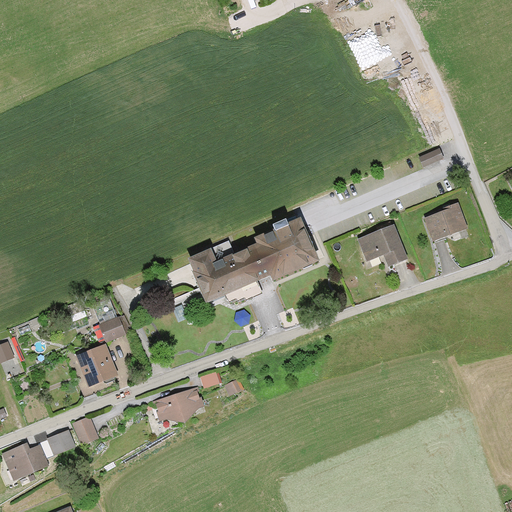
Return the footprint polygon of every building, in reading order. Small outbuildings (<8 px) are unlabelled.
[(441,151),(420,159),(424,170),(445,161),(441,151)] [(460,206),(424,220),(434,245),(469,231),(460,206)] [(321,266),(302,222),(256,242),(258,248),(217,266),(211,253),(189,263),(211,313),(245,298),(248,304),(264,297),(259,287),(273,281),(276,286),(321,266)] [(395,227),(358,241),(366,264),(385,257),(389,269),(408,262),(395,227)] [(251,322),(248,309),(236,312),(240,325),(251,322)] [(119,317),(99,325),(106,343),(126,335),(119,317)] [(8,342),(0,345),(0,364),(1,367),(16,360),(8,342)] [(106,344),(75,356),(88,388),(119,376),(106,344)] [(204,387),(221,381),(217,369),(200,375),(204,387)] [(239,380),(225,386),(230,398),(244,392),(239,380)] [(195,385),(151,405),(163,430),(207,411),(195,385)] [(89,417),(72,424),(83,448),(99,441),(89,417)] [(69,430),(47,439),(54,456),(76,447),(69,430)] [(27,443),(1,454),(13,482),(49,467),(40,445),(30,449),(27,443)]
